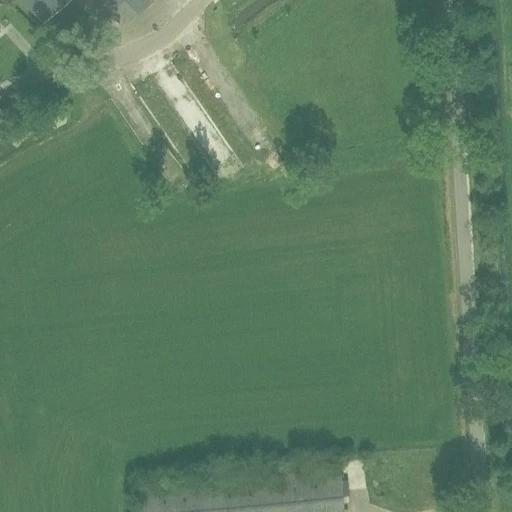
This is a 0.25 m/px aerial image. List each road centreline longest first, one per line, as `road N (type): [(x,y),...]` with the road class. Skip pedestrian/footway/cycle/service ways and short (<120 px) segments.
road 1 (unclassified): [(483,511),(450,0)]
road 2 (unclassified): [(0,92),(140,51),(205,0)]
